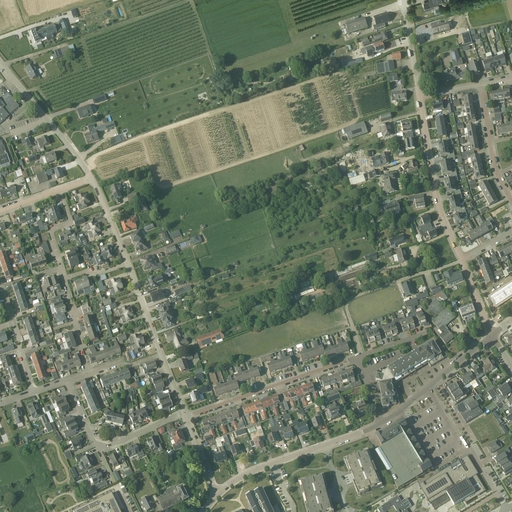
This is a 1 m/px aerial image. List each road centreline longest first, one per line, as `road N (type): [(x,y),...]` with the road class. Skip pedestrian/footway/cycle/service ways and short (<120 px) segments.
road 1 (residential): [(185,416),(357,357),(380,423)]
road 2 (residential): [(461,260),(438,206),(420,96)]
road 3 (residential): [(94,179),(3,65)]
